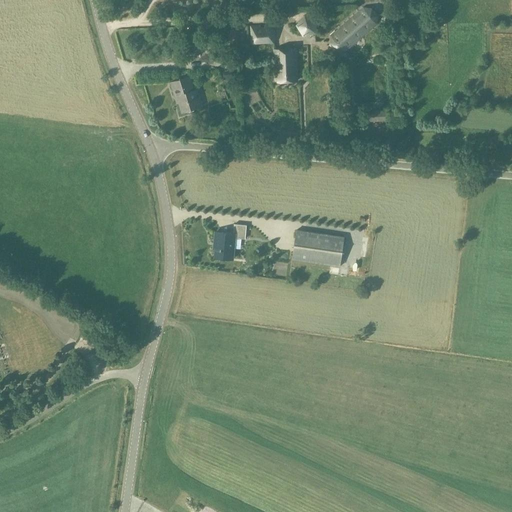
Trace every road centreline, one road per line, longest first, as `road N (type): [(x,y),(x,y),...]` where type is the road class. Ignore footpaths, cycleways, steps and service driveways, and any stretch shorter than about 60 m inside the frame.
road 1 (unclassified): [(150,149),(511,175)]
road 2 (tertiary): [(150,149),(171,247),(145,377)]
road 3 (unclassified): [(0,433),(103,376),(145,377)]
road 4 (tertiary): [(150,149),(94,0)]
road 5 (tertiary): [(145,377),(123,511)]
